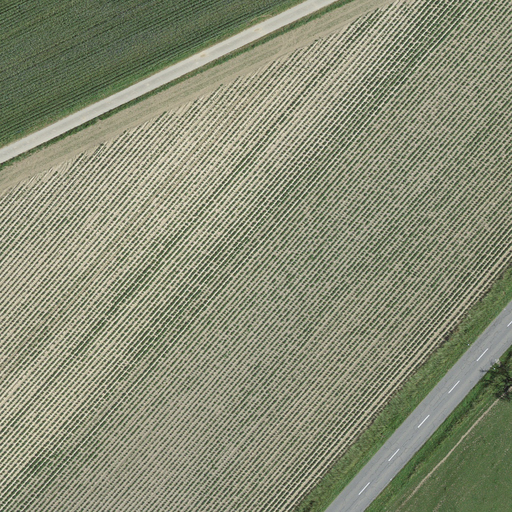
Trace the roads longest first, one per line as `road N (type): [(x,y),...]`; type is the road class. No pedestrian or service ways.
road 1 (track): [(0,153),(311,0)]
road 2 (secondary): [(511,319),(342,511)]
